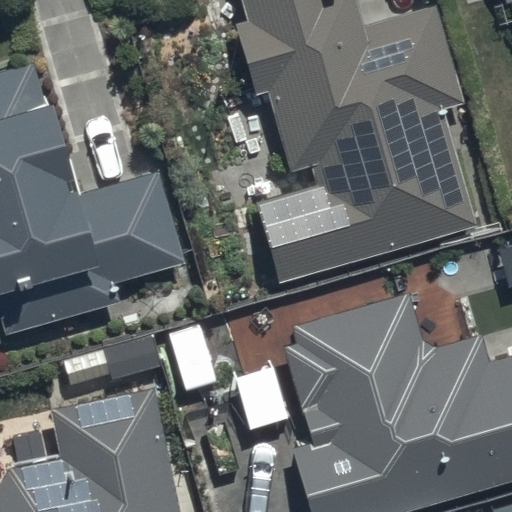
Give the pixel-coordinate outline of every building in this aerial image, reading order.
[(242,0),(245,11),(232,14),(250,81),(264,77),(285,160),(304,155),(309,171),(249,187),(270,268),(469,216),(438,98),(458,93),(433,0),(406,0),(355,14),(351,0),(242,0)] [(0,313),(2,321),(116,290),(111,272),(180,253),(154,158),(74,181),(44,75),(36,78),(28,50),(0,57),(0,313)] [(291,332),(278,335),(305,429),(286,434),(307,511),(358,511),(511,469),(511,343),(481,352),(474,326),(428,338),(416,329),(402,282),(287,314),(291,332)] [(148,327),(59,350),(65,373),(103,363),(105,372),(156,359),(148,327)] [(50,411),(2,419),(8,455),(0,464),(0,511),(176,511),(150,378),(48,398),(50,411)]
